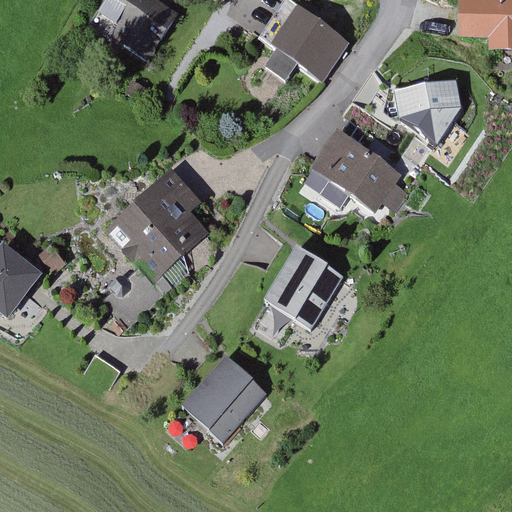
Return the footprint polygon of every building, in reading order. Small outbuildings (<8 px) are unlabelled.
[(173,29),(127,0),(110,0),(85,39),(143,76),(173,29)] [(511,14),(453,16),(453,54),(484,53),(484,66),(511,65),(511,14)] [(343,59),(278,17),(253,53),(319,96),(343,59)] [(398,119),(439,146),(460,114),(457,84),(395,92),(398,119)] [(394,185),(332,143),(307,181),(323,191),(313,205),(334,219),(343,205),(369,222),(394,185)] [(165,185),(102,245),(135,280),(149,295),(158,287),(202,245),(185,226),(195,216),(165,185)] [(40,287),(0,257),(0,339),(1,340),(40,287)] [(60,275),(45,258),(30,271),(45,288),(60,275)] [(290,262),(262,310),(303,334),(331,286),(290,262)] [(123,341),(168,297),(158,287),(149,295),(135,280),(98,315),(123,341)] [(259,407),(216,372),(176,420),(219,456),(259,407)] [(324,463),(310,451),(297,467),(313,479),(317,474),(323,480),(328,474),(320,467),(324,463)]
